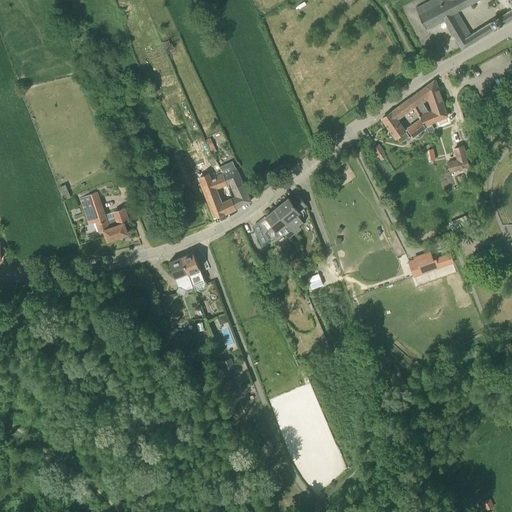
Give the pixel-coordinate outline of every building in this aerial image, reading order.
[(445,19),(463,49),(511,18),(511,0),(431,0),(416,8),(426,29),(445,19)] [(168,52),(175,49),(173,46),(172,46),(169,40),(163,42),(166,49),(168,52)] [(439,92),(440,91),(439,88),(438,88),(435,80),(410,98),(414,105),(420,115),(425,127),(426,127),(427,129),(432,127),(430,123),(447,116),(439,92)] [(414,105),(410,98),(382,118),(396,137),(406,130),(398,119),(413,108),(419,119),(407,128),(408,129),(408,128),(414,136),(425,127),(420,115),(414,105)] [(217,151),(211,137),(205,140),(211,153),(217,151)] [(379,145),(373,148),(378,156),(379,156),(381,159),(385,157),(383,153),(384,153),(379,145)] [(457,159),(447,162),(450,172),(469,166),(462,145),(453,148),(457,159)] [(208,160),(213,167),(218,163),(213,156),(208,160)] [(236,169),(225,174),(229,183),(235,195),(237,199),(233,201),(237,207),(251,200),(236,169)] [(229,183),(225,174),(224,174),(212,179),(211,176),(201,181),(215,217),(237,207),(233,201),(237,199),(235,195),(221,202),(216,189),(223,186),(224,190),(230,188),(229,183)] [(80,198),(88,221),(96,218),(100,231),(104,230),(108,239),(128,232),(124,223),(129,221),(124,208),(105,215),(96,192),(80,198)] [(289,197),(275,209),(294,232),(299,228),(298,226),(304,222),(297,213),(300,211),(299,210),(306,205),(298,195),(291,200),(289,197)] [(294,232),(275,209),(265,216),(265,217),(254,226),(262,245),(272,237),(274,239),(281,234),(279,232),(283,229),(289,236),(294,232)] [(182,256),(194,286),(195,290),(206,285),(204,282),(205,282),(193,252),(182,256)] [(415,259),(410,261),(409,261),(414,276),(453,262),(450,253),(433,260),(430,252),(414,257),(415,259)] [(194,286),(182,256),(169,261),(181,291),(194,286)] [(309,277),(313,288),(325,284),(320,272),(309,277)] [(226,369),(219,372),(223,383),(230,380),(226,369)] [(482,500),(486,509),(495,505),(491,496),(482,500)]
